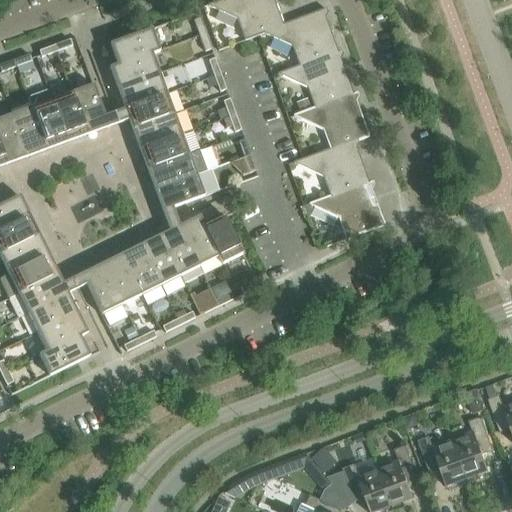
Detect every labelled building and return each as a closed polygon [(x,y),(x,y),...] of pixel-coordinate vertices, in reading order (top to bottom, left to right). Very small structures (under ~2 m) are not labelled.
[(283,27),(283,26),(273,0),(225,0),(207,7),(208,8),(236,21),(244,43),(263,36),(263,35),(283,27)] [(263,35),(263,36),(291,48),(298,68),(338,54),(325,20),(327,15),(326,11),(322,12),(283,26),(283,27),(263,35)] [(199,38),(205,36),(200,20),(193,22),(199,38)] [(116,67),(120,66),(120,67),(152,55),(152,56),(160,54),(151,31),(109,47),(116,67)] [(205,53),(211,51),(205,36),(199,38),(205,53)] [(72,48),(70,41),(54,47),(57,53),(72,48)] [(57,53),(54,47),(39,53),(41,59),(57,53)] [(314,110),(353,96),(340,61),(343,56),(341,53),(338,54),(298,68),(277,75),(278,77),(306,90),(313,110),(314,110)] [(159,75),(152,56),(152,55),(120,67),(120,66),(116,67),(109,70),(117,91),(159,75)] [(32,63),(29,56),(14,62),(16,68),(32,63)] [(214,78),(220,76),(214,60),(208,63),(214,78)] [(16,68),(14,62),(0,67),(0,72),(1,74),(16,68)] [(128,110),(166,96),(159,75),(117,91),(124,111),(128,110)] [(219,94),(226,92),(220,76),(214,78),(219,94)] [(93,87),(72,95),(87,137),(118,126),(114,115),(105,118),(93,87)] [(87,137),(72,95),(52,102),(67,145),(87,137)] [(357,142),(358,143),(369,139),(356,103),(358,98),(357,95),(353,96),(314,110),(313,110),(293,117),(293,119),(322,132),(329,151),(329,152),(357,142)] [(118,114),(114,115),(118,126),(121,125),(128,122),(132,132),(174,116),(166,96),(128,110),(124,111),(118,114)] [(229,119),(235,117),(229,101),(223,103),(229,119)] [(67,145),(52,102),(31,110),(47,152),(67,145)] [(47,152),(31,110),(11,117),(27,159),(47,152)] [(139,152),(181,136),(174,116),(132,132),(139,152)] [(27,159),(11,117),(0,121),(0,149),(6,167),(27,159)] [(234,135),(241,132),(235,117),(229,119),(234,135)] [(146,172),(189,157),(181,136),(139,152),(146,172)] [(243,159),(250,157),(244,142),(238,144),(243,159)] [(329,199),(369,185),(356,150),(358,145),(358,143),(357,142),(329,152),(329,151),(293,165),(293,166),(322,179),(329,198),(329,199)] [(154,192),(196,177),(189,157),(146,172),(154,192)] [(249,175),(255,173),(250,157),(243,159),(249,175)] [(204,198),(196,177),(154,192),(165,223),(176,219),(173,210),(204,198)] [(329,199),(329,198),(308,206),(309,207),(337,221),(345,242),(384,227),(371,192),(374,187),(372,183),(369,185),(329,199)] [(0,232),(30,218),(20,198),(0,207),(0,232)] [(203,225),(205,229),(204,229),(218,259),(217,260),(221,267),(242,256),(222,216),(203,225)] [(30,218),(0,232),(0,256),(39,238),(30,218)] [(199,269),(217,260),(218,259),(204,229),(205,229),(203,225),(199,218),(179,228),(199,269)] [(176,219),(165,223),(167,228),(169,233),(160,238),(180,278),(199,269),(179,228),(178,224),(176,219)] [(39,238),(0,256),(0,260),(8,277),(49,257),(39,238)] [(140,247),(160,288),(180,278),(160,238),(140,247)] [(121,257),(141,297),(160,288),(140,247),(121,257)] [(49,257),(8,277),(18,296),(58,276),(49,257)] [(122,307),(141,297),(121,257),(102,266),(122,307)] [(74,280),(72,281),(76,291),(79,290),(86,287),(101,317),(122,307),(102,266),(74,280)] [(11,300),(20,319),(27,316),(64,297),(68,296),(76,291),(72,281),(63,285),(58,276),(18,296),(11,300)] [(258,289),(255,283),(240,290),(243,296),(258,289)] [(230,295),(216,302),(219,308),(233,301),(230,295)] [(64,297),(27,316),(37,335),(77,315),(68,296),(64,297)] [(201,310),(204,316),(219,308),(216,302),(201,310)] [(192,314),(177,321),(180,327),(195,320),(192,314)] [(37,335),(46,353),(46,354),(76,340),(77,341),(80,339),(87,335),(77,315),(37,335)] [(165,335),(180,327),(177,321),(162,329),(165,335)] [(153,333),(138,340),(141,346),(156,339),(153,333)] [(39,357),(49,378),(90,358),(80,339),(77,341),(76,340),(46,354),(46,353),(39,357)] [(123,348),(126,354),(141,346),(138,340),(123,348)] [(13,384),(8,373),(1,377),(6,388),(13,384)] [(511,435),(511,405),(504,409),(500,398),(488,402),(500,435),(511,431),(511,435)] [(453,443),(468,482),(489,474),(483,457),(493,453),(481,420),(470,425),(474,435),(453,443)] [(468,482),(453,443),(434,450),(430,439),(418,444),(430,477),(441,473),(447,489),(468,482)] [(379,471),(393,510),(414,502),(408,485),(418,481),(406,448),(395,453),(399,463),(379,471)] [(386,511),(393,510),(379,471),(359,478),(355,468),(343,472),(356,505),(366,501),(370,511),(386,511)] [(340,511),(327,506),(311,498),(306,510),(310,511),(340,511)]
